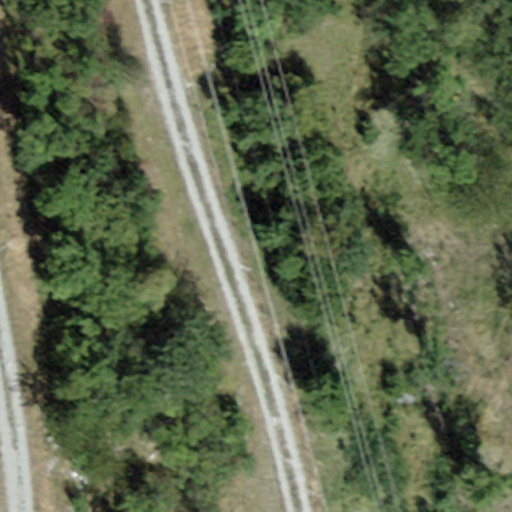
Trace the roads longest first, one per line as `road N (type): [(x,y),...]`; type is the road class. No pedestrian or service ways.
road 1 (track): [(151,0),(279,407),(303,511)]
road 2 (track): [(23,511),(0,343)]
